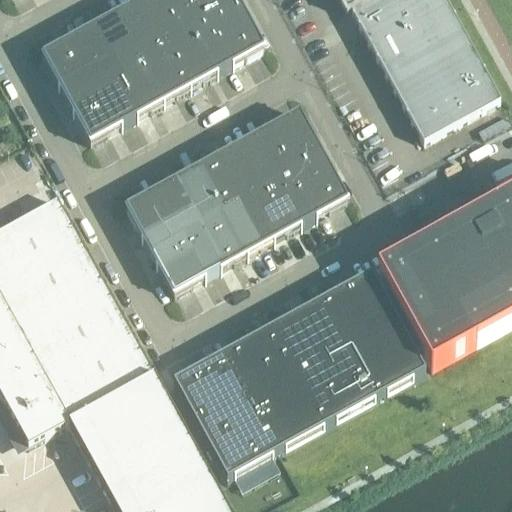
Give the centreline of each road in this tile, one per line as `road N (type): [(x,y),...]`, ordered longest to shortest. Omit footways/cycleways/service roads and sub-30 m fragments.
road 1 (unclassified): [(88,199),(171,352),(385,235),(303,80)]
road 2 (unclassified): [(88,199),(303,80)]
road 3 (unclassified): [(5,47),(88,199)]
